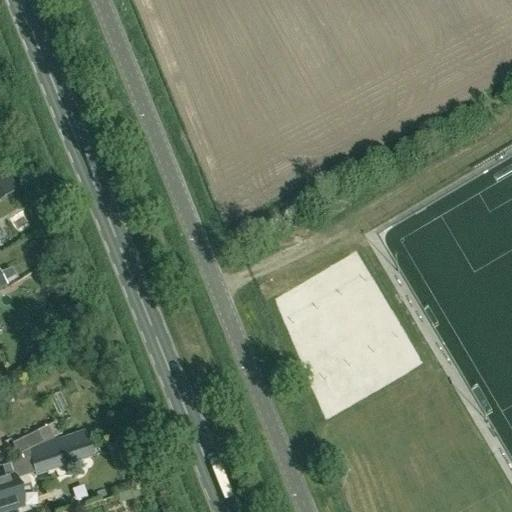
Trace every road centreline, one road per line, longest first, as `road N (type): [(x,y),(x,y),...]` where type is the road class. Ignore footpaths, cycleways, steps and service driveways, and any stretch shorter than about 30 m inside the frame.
road 1 (secondary): [(226,511),(18,0)]
road 2 (unclassified): [(307,511),(102,0)]
